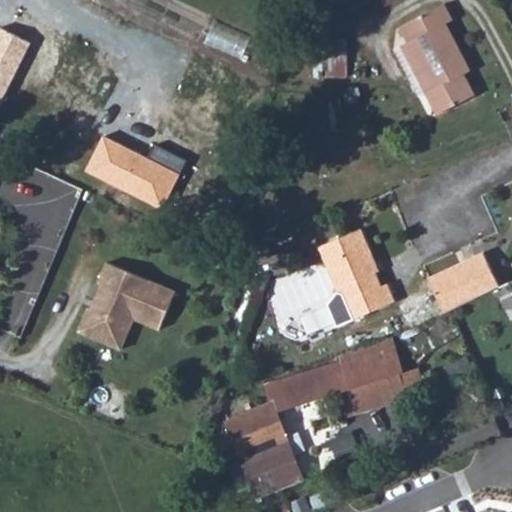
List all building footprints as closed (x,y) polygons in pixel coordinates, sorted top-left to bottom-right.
[(445,6),(400,30),(409,46),(401,50),(436,116),(472,98),(458,67),(462,62),(446,28),(453,25),(445,6)] [(0,105),(1,106),(32,42),(0,26),(0,105)] [(103,135),(86,171),(163,210),(181,174),(149,158),(103,135)] [(149,158),(181,174),(188,161),(156,145),(149,158)] [(365,229),(319,248),(353,320),(398,300),(391,284),(386,286),(379,271),(382,270),(365,229)] [(430,276),(444,312),(453,307),(502,287),(488,253),(430,276)] [(178,289),(109,258),(100,279),(103,281),(94,304),(89,304),(79,328),(122,345),(135,315),(161,327),(178,289)] [(256,499),(304,481),(278,413),(375,376),(363,343),(315,361),(317,368),(267,387),(273,404),(227,422),(256,499)]
